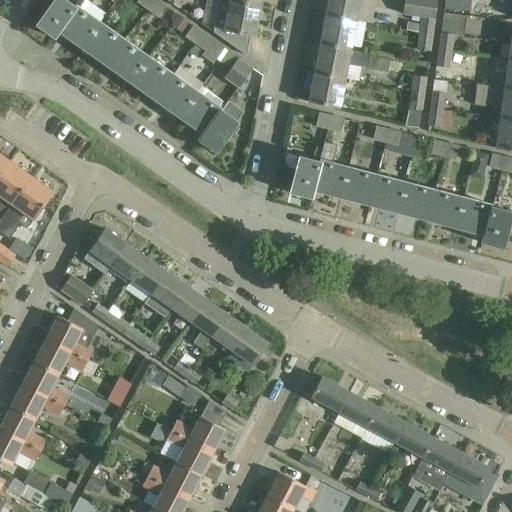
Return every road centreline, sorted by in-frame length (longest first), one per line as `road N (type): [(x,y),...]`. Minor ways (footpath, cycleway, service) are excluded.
road 1 (tertiary): [(246,221),(59,91),(0,75)]
road 2 (tertiary): [(511,289),(246,221)]
road 3 (residential): [(316,326),(94,175)]
road 4 (residential): [(246,221),(259,192),(296,0)]
road 5 (residential): [(511,432),(316,326)]
road 6 (residential): [(219,511),(316,326)]
road 7 (residential): [(0,354),(94,175)]
